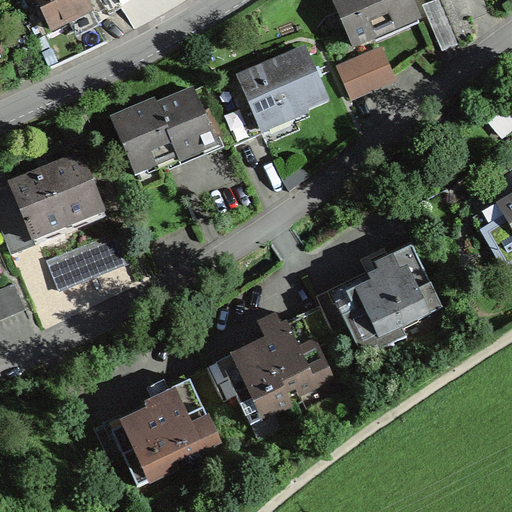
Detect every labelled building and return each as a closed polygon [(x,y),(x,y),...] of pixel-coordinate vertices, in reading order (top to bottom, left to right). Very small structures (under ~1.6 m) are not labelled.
[(36,0),(51,28),(91,8),(87,0),(36,0)] [(117,0),(100,0),(110,15),(122,7),(117,0)] [(404,0),(331,0),(329,1),(348,48),(368,40),(367,37),(412,19),(404,0)] [(438,0),(435,0),(426,4),(436,27),(448,22),(438,0)] [(448,22),(436,27),(446,50),(458,45),(448,22)] [(304,49),(228,82),(240,109),(252,104),(264,132),(266,131),(262,123),(304,104),(306,107),(326,98),(304,49)] [(379,50),(337,69),(351,99),(393,80),(379,50)] [(194,88),(156,105),(158,108),(147,112),(144,104),(111,118),(136,175),(168,161),(165,154),(175,150),(181,162),(232,140),(222,116),(217,104),(203,109),(194,88)] [(511,130),(511,95),(508,91),(482,114),(503,138),(511,130)] [(222,116),(232,140),(234,144),(264,132),(252,104),(240,109),(222,116)] [(0,189),(0,226),(11,253),(37,242),(34,237),(103,209),(81,156),(0,189)] [(447,189),(421,202),(428,218),(455,205),(447,189)] [(511,198),(502,204),(503,205),(481,218),(489,232),(488,233),(507,265),(511,262),(511,198)] [(462,219),(455,205),(428,218),(436,232),(462,219)] [(119,232),(47,262),(59,292),(131,262),(119,232)] [(348,326),(362,355),(392,340),(394,343),(407,336),(403,327),(443,308),(413,247),(376,265),(380,273),(333,296),(348,326)] [(15,284),(0,289),(0,319),(25,309),(15,284)] [(319,303),(322,310),(334,333),(348,326),(333,296),(319,303)] [(273,341),(210,372),(224,401),(225,404),(239,397),(253,427),(293,407),(287,395),(296,391),(300,397),(333,381),(317,348),(337,339),(334,333),(322,310),(271,335),(273,341)] [(224,401),(210,372),(190,381),(205,410),(224,401)] [(124,457),(138,487),(179,467),(173,455),(182,450),(185,456),(219,440),(205,410),(190,381),(157,397),(160,402),(122,421),(125,427),(112,433),(124,457)] [(125,427),(122,421),(96,433),(110,463),(124,457),(112,433),(125,427)]
